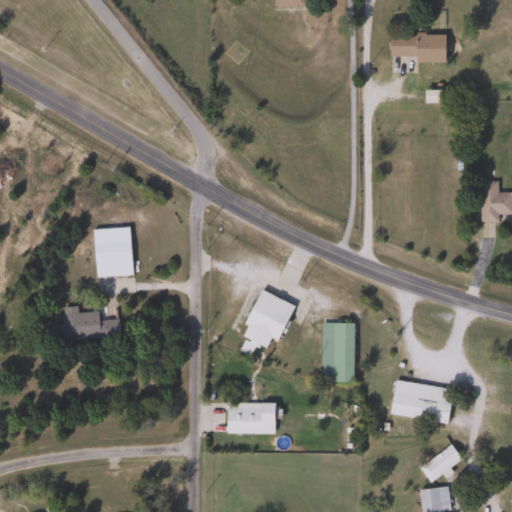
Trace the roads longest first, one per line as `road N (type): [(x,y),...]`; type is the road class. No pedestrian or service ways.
road 1 (tertiary): [(0,72),(317,248),(511,316)]
road 2 (residential): [(190,511),(196,187),(204,142),(93,0)]
road 3 (residential): [(0,468),(192,448)]
